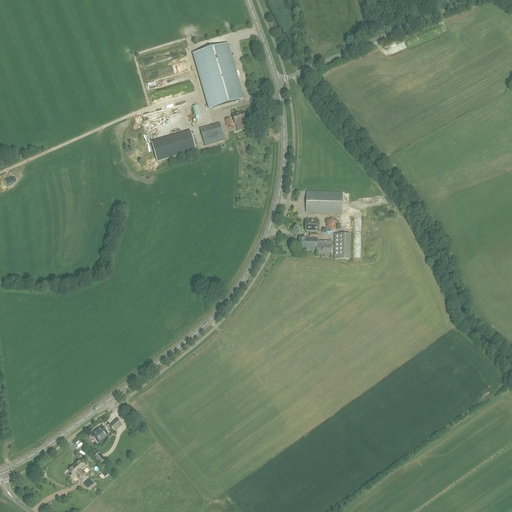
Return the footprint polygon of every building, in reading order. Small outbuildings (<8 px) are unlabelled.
[(228,44),(193,54),(208,109),(244,99),(228,44)] [(235,124),(236,124),(243,122),(245,121),(243,112),(232,115),(235,124)] [(144,117),(146,123),(157,120),(155,114),(144,117)] [(239,131),(246,129),(243,122),(236,124),(239,131)] [(205,146),(224,141),(220,124),(200,130),(205,146)] [(190,131),(151,142),(157,162),(196,151),(190,131)] [(342,213),(342,193),(307,192),(306,213),(342,213)] [(332,230),(338,227),(337,221),(332,218),(327,221),(327,228),(332,230)] [(318,231),(318,221),(306,220),(305,230),(318,231)] [(349,259),(350,235),(335,234),(335,259),(349,259)] [(309,239),(309,237),(305,237),(305,236),(303,236),(303,238),(299,238),(299,250),(304,250),(317,250),(317,255),(331,256),(331,247),(331,242),(317,241),(317,239),(309,239)] [(115,432),(123,425),(117,419),(110,425),(115,432)] [(98,444),(109,434),(102,426),(90,435),(98,444)] [(101,464),(106,460),(100,453),(94,457),(101,464)] [(89,478),(83,471),(86,467),(80,460),(68,471),(71,474),(69,475),(73,479),(76,476),(83,483),(89,478)]
